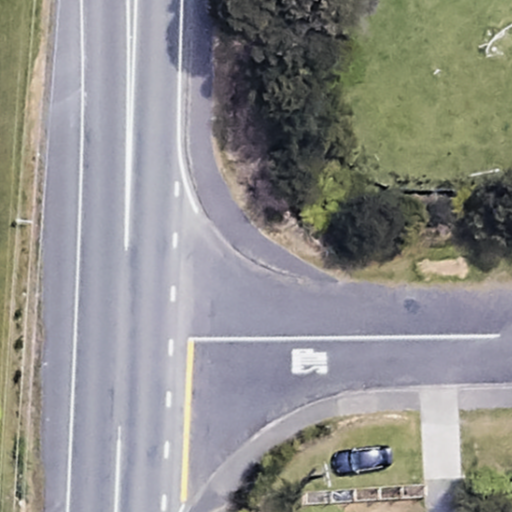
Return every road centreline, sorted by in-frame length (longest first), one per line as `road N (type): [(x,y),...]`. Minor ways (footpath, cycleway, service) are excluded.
road 1 (unclassified): [(121,339),(511,333)]
road 2 (trunk): [(131,0),(121,339)]
road 3 (trunk): [(121,339),(112,511)]
